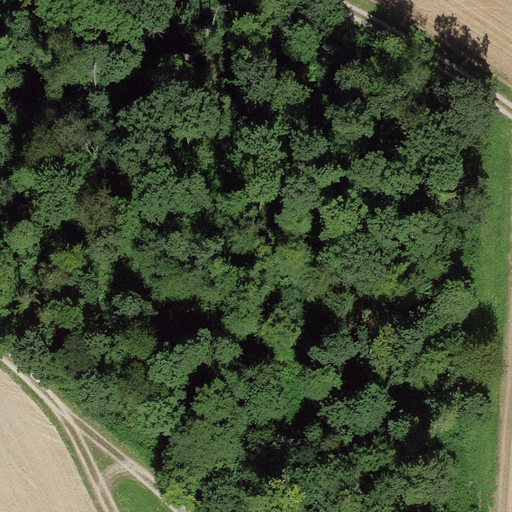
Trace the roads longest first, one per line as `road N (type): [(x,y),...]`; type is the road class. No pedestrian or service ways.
road 1 (track): [(511,117),(472,85),(273,0)]
road 2 (track): [(0,364),(64,421),(104,511)]
road 3 (track): [(176,511),(119,453),(81,460)]
